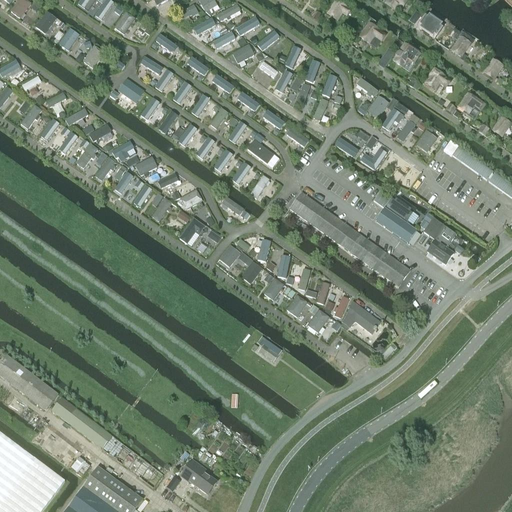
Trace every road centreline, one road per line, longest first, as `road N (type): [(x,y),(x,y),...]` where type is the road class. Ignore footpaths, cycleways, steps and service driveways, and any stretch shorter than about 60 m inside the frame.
road 1 (unclassified): [(241,511),(278,444),(395,361),(461,290)]
road 2 (tertiary): [(294,511),(327,462),(439,381),(511,304)]
